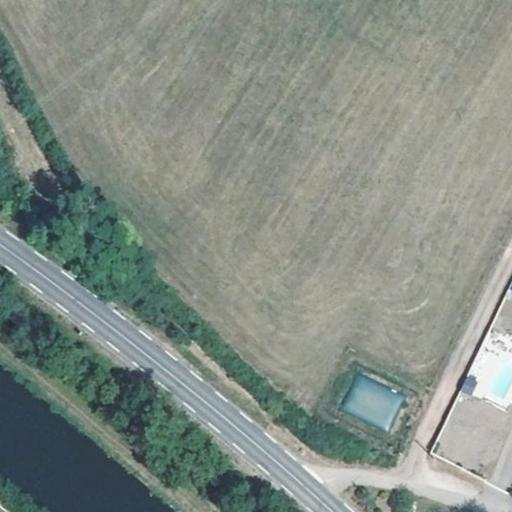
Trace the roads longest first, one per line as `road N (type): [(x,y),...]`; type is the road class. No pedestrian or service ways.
road 1 (secondary): [(312,496),(0,249)]
road 2 (track): [(89,315),(0,88)]
road 3 (residential): [(507,511),(404,479),(346,479),(312,496)]
